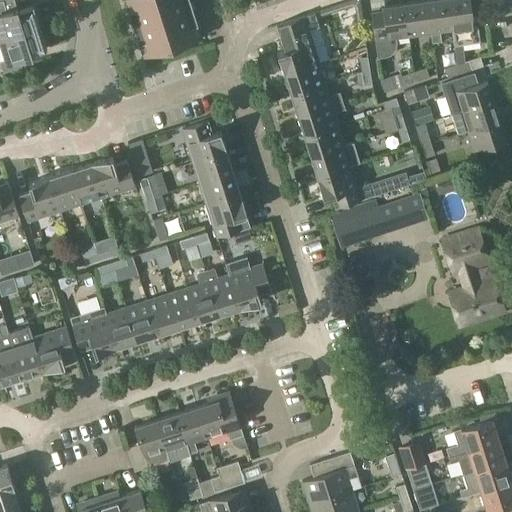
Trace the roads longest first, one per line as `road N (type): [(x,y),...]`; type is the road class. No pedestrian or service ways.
road 1 (residential): [(28,427),(316,332)]
road 2 (residential): [(316,332),(231,72)]
road 3 (residential): [(278,511),(276,472),(342,431),(316,332)]
road 4 (residential): [(384,395),(511,362)]
road 5 (residential): [(110,118),(231,72)]
